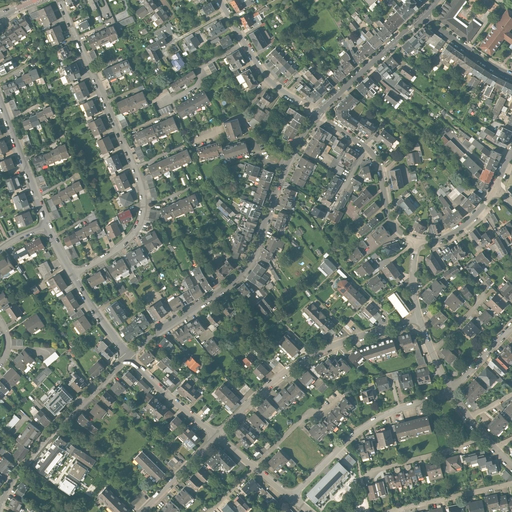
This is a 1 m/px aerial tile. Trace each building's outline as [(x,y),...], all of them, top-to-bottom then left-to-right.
[(76,0),(65,0),(69,8),(79,4),(76,0)] [(92,0),(89,0),(87,1),(92,11),(97,9),(96,8),(94,3),(92,0)] [(139,0),(150,14),(154,11),(157,8),(151,0),(139,0)] [(387,0),(395,8),(397,5),(392,0),(387,0)] [(395,8),(398,11),(406,21),(420,9),(416,5),(417,3),(414,0),(407,0),(406,2),(407,3),(405,4),(400,9),(399,8),(400,7),(398,5),(397,5),(395,8)] [(438,20),(468,43),(482,25),(474,19),(468,26),(456,16),(467,2),(465,0),(464,0),(452,0),(450,4),(446,1),(436,14),(441,17),(438,20)] [(211,3),(202,8),(203,9),(206,14),(207,16),(215,11),(211,3)] [(241,3),(233,7),(236,12),(244,8),(243,6),(241,3)] [(50,6),(37,11),(39,17),(43,26),(49,24),(57,20),(50,6)] [(143,6),(135,12),(141,19),(149,13),(143,6)] [(268,6),(258,12),(259,15),(270,9),(268,6)] [(156,13),(151,17),(154,22),(166,13),(162,8),(161,9),(156,13)] [(481,44),(479,46),(491,55),(492,53),(493,53),(495,50),(495,49),(497,46),(498,46),(500,43),(500,42),(503,37),(511,44),(510,46),(511,48),(511,34),(508,32),(511,26),(511,12),(507,9),(506,11),(505,11),(503,14),(503,15),(501,18),(500,18),(498,21),(498,22),(495,25),(494,25),(493,25),(492,27),(492,28),(493,29),(491,32),(490,32),(487,34),(488,36),(484,41),(483,41),(481,43),(481,44)] [(32,20),(39,17),(37,11),(30,15),(32,20)] [(398,11),(383,24),(385,26),(392,34),(406,21),(398,11)] [(351,16),(358,25),(362,21),(357,15),(358,14),(356,12),(351,16)] [(166,13),(154,22),(158,26),(170,17),(166,13)] [(248,15),(240,19),(243,24),(250,20),(249,18),(248,15)] [(24,16),(16,21),(18,24),(20,28),(24,32),(31,28),(29,24),(26,19),(24,16)] [(134,22),(132,16),(116,23),(118,29),(134,22)] [(374,21),(382,30),(385,26),(383,24),(377,18),(374,21)] [(250,20),(243,24),(245,29),(253,25),(250,20)] [(86,21),(77,25),(81,32),(90,28),(86,21)] [(209,28),(209,29),(213,37),(225,30),(220,22),(218,23),(209,28)] [(354,22),(350,25),(354,31),(358,28),(354,22)] [(20,28),(18,24),(10,27),(11,29),(14,33),(20,39),(27,35),(24,32),(20,28)] [(164,33),(166,38),(173,34),(170,28),(172,26),(171,24),(165,27),(164,26),(153,32),(156,38),(157,37),(164,33)] [(50,30),(46,32),(52,46),(58,43),(64,40),(61,33),(62,32),(59,26),(50,30)] [(113,26),(104,30),(110,43),(119,39),(113,26)] [(392,35),(392,34),(385,26),(382,30),(380,31),(377,34),(385,42),(392,35)] [(423,28),(414,36),(422,44),(424,42),(426,41),(427,41),(433,33),(426,28),(423,28)] [(14,33),(11,29),(4,33),(5,34),(8,38),(13,44),(20,40),(20,39),(14,33)] [(110,43),(104,30),(96,34),(102,47),(110,43)] [(258,30),(249,35),(258,51),(267,45),(258,30)] [(370,40),(365,34),(362,30),(359,33),(360,34),(359,35),(366,44),(369,42),(370,40)] [(370,40),(374,37),(369,31),(365,34),(370,40)] [(157,42),(160,48),(167,44),(164,39),(166,38),(164,33),(157,37),(159,41),(157,42)] [(442,39),(433,33),(427,41),(430,43),(435,47),(442,39)] [(8,38),(5,34),(0,37),(0,42),(0,43),(6,51),(14,46),(13,44),(8,38)] [(93,50),(102,47),(96,34),(87,38),(92,51),(93,50)] [(369,42),(376,50),(385,42),(377,34),(376,35),(374,37),(370,40),(369,42)] [(197,36),(186,42),(188,46),(189,46),(192,49),(197,46),(202,44),(197,36)] [(220,40),(219,41),(223,49),(233,44),(228,36),(220,40)] [(414,36),(408,41),(415,49),(419,51),(422,48),(421,47),(423,45),(422,44),(414,36)] [(344,39),(351,52),(353,50),(352,48),(355,47),(352,39),(349,40),(347,37),(344,39)] [(445,42),(442,39),(435,47),(433,51),(437,53),(445,42)] [(408,41),(402,47),(410,56),(412,54),(411,53),(413,51),(415,49),(408,41)] [(145,49),(148,54),(155,51),(160,48),(157,42),(145,49)] [(369,42),(366,44),(358,52),(366,59),(376,50),(369,42)] [(448,57),(454,48),(448,44),(442,52),(448,57)] [(68,52),(66,47),(63,48),(58,50),(63,60),(72,56),(70,51),(68,52)] [(455,61),(461,53),(454,48),(448,57),(450,58),(448,59),(451,61),(452,59),(455,61)] [(279,54),(274,49),(267,56),(269,58),(271,61),(279,54)] [(93,64),(98,61),(93,50),(92,51),(88,53),(93,64)] [(226,57),(230,65),(242,57),(238,50),(226,57)] [(150,57),(153,64),(155,63),(159,60),(155,51),(148,54),(150,57)] [(343,59),(346,63),(348,61),(349,61),(351,60),(349,56),(346,52),(341,57),(343,59)] [(366,59),(358,52),(355,54),(353,57),(359,66),(366,59)] [(448,57),(442,52),(438,58),(435,56),(431,62),(439,69),(443,64),(448,57)] [(178,53),(171,57),(173,60),(170,62),(174,68),(175,67),(178,71),(185,66),(184,65),(185,64),(183,61),(183,60),(181,57),(181,58),(178,53)] [(460,65),(466,57),(461,53),(455,61),(456,62),(460,65)] [(276,65),(283,58),(279,54),(271,61),(274,64),(276,65)] [(3,65),(12,61),(13,60),(11,56),(1,62),(3,65)] [(384,62),(391,69),(398,63),(391,56),(384,62)] [(246,64),(242,57),(230,65),(233,71),(237,69),(246,64)] [(450,58),(448,57),(443,64),(449,68),(455,61),(452,59),(451,61),(448,59),(450,58)] [(471,72),(477,64),(466,57),(460,65),(459,66),(470,73),(471,72)] [(279,69),(287,62),(283,58),(276,65),(277,67),(279,69)] [(118,64),(123,76),(133,71),(127,60),(118,64)] [(163,68),(159,60),(155,63),(159,70),(163,68)] [(13,63),(12,61),(3,65),(0,66),(0,75),(0,76),(7,74),(6,72),(15,69),(13,63)] [(339,69),(346,76),(355,68),(349,61),(348,61),(346,63),(343,66),(339,69)] [(456,62),(455,61),(449,68),(447,72),(451,74),(454,70),(453,69),(456,64),(456,62)] [(284,73),(291,66),(287,62),(279,69),(282,72),(284,73)] [(384,62),(376,69),(383,77),(383,76),(386,79),(390,75),(388,72),(391,69),(384,62)] [(213,63),(207,66),(212,74),(217,71),(213,63)] [(67,68),(62,70),(65,76),(79,70),(76,64),(67,68)] [(110,67),(116,79),(123,76),(118,64),(110,67)] [(478,77),(484,69),(477,64),(471,72),(478,77)] [(399,73),(410,81),(416,74),(416,73),(412,70),(405,65),(399,73)] [(295,71),(291,66),(284,73),(288,78),(292,74),(295,71)] [(110,67),(103,71),(106,79),(108,82),(116,79),(110,67)] [(318,81),(321,84),(324,81),(312,67),(308,70),(318,81)] [(36,69),(28,72),(28,74),(32,82),(40,79),(36,69)] [(346,76),(339,69),(333,74),(334,75),(340,81),(340,82),(346,76)] [(482,80),(486,83),(492,74),(484,69),(478,77),(482,80)] [(79,70),(65,76),(67,82),(72,80),(81,76),(79,70)] [(250,70),(241,75),(245,82),(254,77),(250,70)] [(318,81),(308,70),(304,74),(314,85),(318,81)] [(193,71),(170,86),(174,93),(181,89),(180,87),(197,76),(193,71)] [(32,83),(32,82),(28,74),(21,76),(21,77),(25,85),(32,83)] [(499,78),(492,74),(486,83),(491,85),(494,87),(499,78)] [(340,81),(334,75),(328,80),(334,86),(340,81)] [(369,76),(362,82),(374,96),(377,93),(373,88),(376,85),(369,76)] [(25,85),(21,77),(14,80),(14,81),(17,90),(25,87),(25,85)] [(254,77),(245,82),(250,91),(259,86),(254,77)] [(477,79),(473,77),(467,85),(471,88),(477,79)] [(482,80),(478,77),(477,79),(471,88),(469,90),(473,92),(482,80)] [(499,78),(494,87),(497,88),(501,91),(506,82),(499,78)] [(108,82),(106,79),(101,82),(108,97),(108,98),(109,98),(110,98),(111,97),(114,95),(108,82)] [(324,81),(321,84),(328,92),(334,87),(334,86),(328,80),(327,79),(324,81)] [(400,80),(395,87),(402,92),(404,94),(409,87),(400,80)] [(17,90),(14,81),(8,84),(7,83),(1,85),(6,97),(11,94),(11,93),(18,90),(17,90)] [(294,88),(298,92),(306,85),(302,81),(294,88)] [(318,81),(314,85),(311,87),(315,90),(321,84),(318,81)] [(73,87),(72,87),(75,94),(87,88),(84,82),(79,84),(73,87)] [(362,82),(356,87),(364,96),(368,93),(372,98),(375,96),(374,96),(362,82)] [(511,87),(511,84),(506,82),(501,91),(507,93),(506,95),(508,96),(509,94),(511,87)] [(328,92),(321,84),(315,90),(323,97),(328,92)] [(298,92),(306,98),(313,91),(306,85),(298,92)] [(489,97),(488,99),(492,101),(495,94),(494,94),(497,88),(494,87),(491,93),(489,97)] [(87,88),(75,94),(78,100),(79,100),(86,96),(90,95),(87,88)] [(166,88),(149,99),(152,105),(169,93),(166,88)] [(323,97),(315,90),(313,91),(306,98),(313,104),(316,104),(323,97)] [(390,90),(384,98),(395,106),(401,98),(390,90)] [(204,91),(199,94),(205,105),(210,103),(207,97),(204,91)] [(149,107),(143,92),(132,96),(138,110),(143,108),(144,109),(149,107)] [(273,98),(265,93),(260,101),(259,102),(265,106),(267,107),(273,98)] [(336,116),(335,119),(349,115),(349,112),(359,101),(350,93),(333,109),(334,110),(335,112),(336,114),(336,116)] [(199,94),(195,97),(201,108),(205,105),(199,94)] [(132,113),(138,110),(132,96),(126,99),(131,111),(132,113)] [(190,99),(196,110),(201,108),(195,97),(190,99)] [(504,99),(500,97),(491,113),(495,115),(497,117),(501,111),(503,106),(507,100),(504,99)] [(131,111),(126,99),(117,104),(121,114),(122,115),(131,111)] [(185,102),(191,113),(196,110),(190,99),(185,102)] [(14,100),(8,102),(11,111),(17,108),(14,100)] [(85,103),(82,105),(85,111),(95,107),(92,100),(85,103)] [(349,115),(356,120),(366,107),(359,101),(349,112),(349,115)] [(180,105),(186,116),(191,113),(185,102),(180,105)] [(180,105),(175,107),(178,113),(181,118),(186,116),(180,105)] [(170,106),(159,110),(162,116),(172,111),(170,106)] [(42,110),(43,111),(46,118),(54,115),(50,107),(42,110)] [(95,107),(85,111),(87,117),(91,116),(97,113),(95,107)] [(17,108),(11,111),(14,118),(20,114),(19,111),(18,111),(17,108)] [(258,108),(252,117),(261,123),(262,123),(267,115),(264,112),(258,108)] [(290,115),(295,118),(298,113),(290,108),(287,113),(290,115)] [(35,114),(36,116),(39,123),(46,120),(46,118),(43,111),(35,114)] [(274,115),(269,112),(267,115),(262,123),(266,126),(274,115)] [(295,118),(295,119),(303,124),(307,118),(298,113),(295,118)] [(122,115),(121,114),(117,116),(123,130),(129,127),(123,116),(122,115)] [(356,120),(349,115),(335,119),(353,132),(356,128),(360,123),(356,120)] [(28,118),(29,120),(32,128),(39,125),(39,123),(36,116),(28,118)] [(261,123),(252,117),(248,123),(254,132),(261,123)] [(93,121),(88,124),(90,131),(103,125),(100,118),(93,121)] [(172,118),(161,123),(167,135),(178,130),(172,118)] [(224,122),(229,139),(243,135),(237,118),(224,122)] [(295,119),(291,126),(299,131),(303,124),(295,119)] [(363,119),(360,123),(356,128),(369,137),(373,132),(376,128),(374,126),(375,125),(366,119),(365,120),(363,119)] [(29,120),(21,123),(25,131),(32,129),(32,128),(29,120)] [(161,123),(152,127),(158,139),(167,135),(161,123)] [(103,125),(90,131),(93,137),(99,134),(106,131),(103,125)] [(319,125),(313,136),(322,141),(324,138),(328,140),(331,135),(332,134),(319,125)] [(285,135),(294,140),(299,131),(291,126),(285,135)] [(143,131),(149,143),(158,139),(152,127),(143,131)] [(511,133),(511,132),(503,128),(499,137),(508,142),(511,133)] [(472,144),(481,152),(485,147),(472,137),(471,138),(459,129),(456,132),(466,139),(472,144)] [(496,144),(499,137),(486,129),(484,133),(487,135),(495,140),(493,143),(496,144)] [(399,142),(383,130),(379,136),(375,141),(379,144),(382,142),(393,150),(399,142)] [(134,135),(139,147),(149,143),(143,131),(134,135)] [(93,137),(96,142),(102,139),(99,134),(93,137)] [(27,135),(21,137),(26,148),(31,146),(27,135)] [(136,148),(139,147),(134,135),(130,136),(136,148)] [(331,135),(328,140),(333,143),(336,138),(331,135)] [(313,136),(304,151),(316,158),(325,143),(322,141),(313,136)] [(445,146),(449,142),(443,136),(439,140),(445,146)] [(102,139),(96,142),(102,155),(108,152),(114,149),(108,137),(102,139)] [(508,142),(499,137),(496,144),(505,149),(508,142)] [(233,142),(237,155),(249,152),(245,139),(233,142)] [(469,142),(466,139),(463,144),(468,149),(472,144),(469,142)] [(459,159),(464,154),(450,140),(449,142),(445,146),(459,159)] [(220,141),(197,148),(201,159),(206,158),(206,159),(220,155),(220,154),(224,152),(222,146),(220,141)] [(342,150),(346,145),(339,141),(332,151),(339,155),(340,154),(342,150)] [(237,155),(233,142),(222,146),(224,152),(226,159),(237,155)] [(8,144),(0,147),(0,154),(9,151),(8,148),(9,148),(8,144)] [(58,149),(62,161),(70,158),(65,145),(57,148),(58,149)] [(139,147),(136,148),(134,149),(139,161),(144,159),(139,147)] [(500,163),(503,156),(492,151),(492,153),(485,147),(481,152),(489,158),(491,158),(500,163)] [(354,161),(359,154),(350,148),(347,153),(346,155),(348,156),(345,159),(352,163),(353,161),(354,161)] [(62,161),(58,149),(50,152),(51,153),(55,163),(62,161)] [(175,155),(180,166),(192,160),(187,149),(175,155)] [(340,154),(339,155),(337,159),(340,161),(345,152),(342,150),(340,154)] [(420,157),(418,152),(413,153),(406,155),(408,166),(421,163),(420,157)] [(55,163),(51,153),(44,156),(48,166),(55,163)] [(481,175),(483,170),(465,153),(464,154),(459,159),(473,173),(475,176),(478,172),(481,175)] [(48,166),(44,156),(43,154),(38,157),(42,168),(48,166)] [(110,158),(104,161),(109,173),(114,171),(122,168),(116,155),(110,158)] [(175,155),(166,159),(172,170),(180,166),(175,155)] [(298,161),(299,162),(310,169),(314,163),(301,156),(298,161)] [(8,170),(15,167),(12,157),(0,161),(0,167),(2,172),(8,170)] [(42,168),(38,157),(32,159),(37,170),(42,168)] [(337,159),(334,158),(328,170),(332,173),(333,173),(337,165),(339,162),(340,161),(337,159)] [(500,163),(491,158),(486,169),(494,174),(500,163)] [(157,163),(162,174),(163,173),(169,171),(172,170),(166,159),(157,163)] [(359,168),(361,169),(362,167),(368,166),(371,161),(368,159),(367,161),(365,160),(364,162),(362,161),(359,165),(360,166),(359,168)] [(247,173),(249,174),(257,177),(259,171),(260,167),(244,162),(244,164),(242,168),(241,171),(244,172),(247,173)] [(295,168),(296,168),(308,175),(311,169),(310,169),(299,162),(295,168)] [(157,163),(148,167),(152,174),(154,178),(162,174),(157,163)] [(242,168),(244,164),(240,163),(230,166),(232,172),(237,170),(236,167),(239,166),(242,168)] [(344,169),(342,168),(337,165),(333,173),(336,175),(339,177),(344,169)] [(361,169),(358,175),(366,179),(371,177),(368,166),(362,167),(361,169)] [(262,172),(260,178),(270,181),(274,172),(263,168),(262,172)] [(292,173),(293,174),(306,181),(309,175),(308,175),(296,168),(292,173)] [(400,169),(390,171),(393,188),(403,186),(400,169)] [(494,174),(486,169),(485,171),(483,170),(481,175),(479,180),(481,181),(489,185),(494,174)] [(117,177),(113,178),(119,192),(124,189),(130,187),(124,174),(117,177)] [(154,178),(152,174),(145,176),(149,190),(152,201),(158,201),(152,178),(154,178)] [(293,174),(290,179),(303,187),(306,181),(293,174)] [(43,175),(37,177),(43,193),(49,189),(48,186),(47,187),(43,175)] [(339,177),(336,175),(327,190),(334,194),(339,185),(340,185),(342,181),(338,179),(339,177)] [(18,176),(6,180),(10,191),(21,187),(22,187),(18,176)] [(270,181),(260,178),(258,182),(258,184),(268,188),(270,181)] [(361,183),(353,178),(345,191),(350,194),(353,188),(357,190),(361,183)] [(489,185),(481,181),(477,188),(486,192),(489,185)] [(71,185),(72,186),(75,194),(83,190),(79,182),(71,185)] [(447,195),(453,201),(461,194),(467,188),(462,183),(456,188),(450,193),(445,187),(442,189),(447,195)] [(268,188),(258,184),(257,187),(256,191),(266,194),(268,188)] [(65,189),(65,190),(68,198),(76,195),(75,194),(72,186),(65,189)] [(354,200),(360,207),(373,194),(366,187),(361,191),(362,192),(357,197),(354,200)] [(282,197),(292,200),(295,191),(285,188),(282,197)] [(439,192),(441,195),(444,198),(447,195),(442,189),(439,192)] [(58,193),(58,194),(62,202),(69,199),(68,198),(65,190),(58,193)] [(253,195),(254,195),(264,198),(266,194),(256,191),(254,190),(253,195)] [(332,198),(334,194),(327,190),(323,198),(320,202),(329,207),(333,200),(332,200),(332,198)] [(350,194),(345,191),(336,207),(341,210),(350,194)] [(18,195),(14,196),(16,202),(28,198),(26,192),(18,195)] [(473,192),(468,199),(476,206),(482,200),(473,192)] [(131,193),(122,197),(126,206),(135,202),(131,193)] [(195,193),(188,196),(194,209),(197,207),(196,204),(199,202),(195,193)] [(51,197),(52,199),(55,206),(60,204),(61,206),(63,205),(62,202),(58,194),(51,197)] [(253,198),(252,202),(253,202),(262,205),(264,198),(254,195),(253,198)] [(445,207),(451,216),(458,212),(455,209),(452,211),(449,208),(450,207),(444,198),(441,195),(438,197),(445,207)] [(178,200),(184,213),(194,209),(188,196),(178,200)] [(250,206),(252,204),(253,202),(252,202),(240,197),(239,202),(250,206)] [(282,197),(280,205),(291,209),(294,200),(292,200),(282,197)] [(28,198),(16,202),(18,208),(22,207),(29,205),(30,204),(28,198)] [(404,201),(398,206),(402,211),(404,209),(409,217),(417,211),(407,198),(404,201)] [(476,206),(468,199),(466,198),(462,203),(463,205),(462,206),(470,213),(476,206)] [(52,199),(46,202),(55,221),(60,218),(55,206),(52,199)] [(169,204),(174,215),(175,217),(184,213),(178,200),(169,204)] [(224,213),(227,216),(232,210),(223,202),(218,207),(224,213)] [(252,204),(250,208),(260,212),(262,205),(253,202),(252,204)] [(363,211),(368,217),(379,207),(374,202),(363,211)] [(242,212),(248,214),(250,208),(237,203),(235,207),(242,212)] [(169,204),(160,208),(165,219),(174,215),(169,204)] [(322,218),(325,213),(315,207),(312,213),(322,218)] [(434,207),(429,210),(434,218),(438,216),(438,214),(434,207)] [(451,216),(445,207),(442,209),(446,215),(443,217),(440,212),(438,214),(438,216),(441,221),(442,223),(444,222),(451,216)] [(250,208),(248,214),(258,217),(260,212),(250,208)] [(121,214),(124,222),(132,219),(130,216),(133,215),(131,209),(121,214)] [(160,211),(150,209),(148,221),(158,223),(160,211)] [(334,211),(332,214),(331,217),(331,218),(339,221),(343,213),(340,212),(340,211),(339,210),(338,210),(335,209),(334,211)] [(15,216),(19,228),(33,223),(29,211),(25,213),(15,216)] [(279,211),(277,219),(286,222),(288,214),(279,211)] [(458,212),(451,216),(456,223),(463,217),(458,211),(458,212)] [(227,216),(224,213),(221,216),(231,225),(234,222),(227,216)] [(493,213),(489,215),(494,223),(498,221),(493,213)] [(248,214),(244,227),(254,231),(258,217),(248,214)] [(354,221),(358,226),(360,225),(364,220),(359,215),(354,221)] [(380,221),(375,215),(368,222),(373,227),(380,221)] [(451,216),(444,222),(449,228),(456,223),(451,216)] [(277,219),(275,226),(284,229),(286,222),(277,219)] [(433,229),(435,233),(442,231),(439,222),(438,220),(435,221),(434,221),(435,225),(432,225),(433,229)] [(101,232),(97,221),(89,224),(90,225),(93,232),(96,231),(97,234),(101,232)] [(506,224),(498,229),(503,237),(505,236),(509,233),(511,237),(511,225),(509,221),(506,223),(506,224)] [(365,234),(373,227),(368,222),(360,229),(361,230),(358,232),(361,236),(364,233),(365,234)] [(115,223),(106,227),(109,234),(111,239),(121,234),(117,226),(115,223)] [(381,224),(371,234),(380,244),(390,235),(381,224)] [(416,230),(415,231),(423,235),(427,228),(419,224),(416,230)] [(93,232),(90,225),(83,228),(83,229),(86,236),(93,233),(93,232)] [(235,232),(242,234),(244,227),(238,225),(235,232)] [(248,237),(251,238),(254,231),(244,227),(242,234),(240,239),(247,241),(248,237)] [(304,233),(299,227),(295,230),(300,236),(304,233)] [(469,232),(474,239),(481,234),(475,227),(469,232)] [(86,236),(83,229),(75,232),(76,233),(79,241),(87,238),(86,236)] [(161,243),(154,230),(141,237),(145,245),(148,250),(161,243)] [(490,239),(485,231),(481,234),(474,239),(480,246),(490,239)] [(79,241),(76,233),(64,238),(68,247),(75,243),(76,246),(81,244),(79,241)] [(270,239),(265,248),(273,252),(277,246),(282,248),(285,242),(279,239),(280,238),(271,234),(269,239),(270,239)] [(498,235),(492,238),(495,242),(502,253),(506,251),(498,235)] [(25,244),(26,245),(31,254),(45,247),(39,236),(25,244)] [(240,252),(242,253),(247,241),(240,239),(236,238),(232,249),(233,250),(240,252)] [(359,243),(363,249),(368,246),(363,239),(359,243)] [(392,244),(385,246),(388,254),(397,251),(397,249),(401,247),(399,241),(392,244)] [(449,247),(457,259),(463,255),(465,250),(462,249),(457,242),(449,247)] [(502,253),(495,242),(489,245),(498,259),(502,257),(504,256),(502,253)] [(354,247),(355,249),(356,248),(361,253),(364,251),(363,249),(359,243),(354,247)] [(26,245),(12,252),(17,261),(26,256),(28,260),(33,258),(31,254),(26,245)] [(457,259),(449,247),(448,245),(441,250),(447,259),(450,256),(453,260),(452,261),(453,262),(457,260),(457,259)] [(132,249),(126,253),(128,257),(133,264),(139,260),(141,263),(147,259),(144,253),(140,246),(132,250),(132,249)] [(68,250),(73,260),(78,257),(73,247),(68,250)] [(264,248),(260,257),(269,261),(273,252),(265,248),(264,248)] [(355,249),(348,256),(351,259),(350,260),(354,264),(363,255),(361,253),(356,248),(355,249)] [(240,252),(233,250),(232,255),(237,261),(240,252)] [(475,259),(479,264),(484,261),(487,264),(490,262),(481,251),(473,256),(475,259)] [(431,252),(425,256),(425,261),(434,274),(442,269),(431,252)] [(7,256),(0,260),(0,271),(3,275),(8,271),(14,267),(7,256)] [(216,264),(219,268),(222,265),(217,256),(213,258),(216,263),(216,264)] [(113,262),(108,265),(115,278),(129,270),(122,257),(116,260),(116,259),(113,261),(113,262)] [(133,264),(128,257),(125,258),(132,270),(135,269),(133,264)] [(222,265),(228,273),(235,268),(226,258),(224,260),(226,262),(223,264),(222,265)] [(336,268),(327,259),(324,260),(324,261),(321,265),(330,274),(336,268)] [(479,264),(475,259),(465,266),(470,273),(471,272),(474,276),(483,269),(481,266),(479,264)] [(52,270),(47,260),(40,264),(41,266),(38,267),(44,278),(52,274),(51,271),(52,270)] [(367,261),(357,269),(362,276),(367,272),(369,275),(375,270),(367,261)] [(392,262),(382,269),(388,277),(392,274),(395,278),(401,274),(392,262)] [(253,270),(261,276),(266,269),(257,263),(253,270)] [(455,264),(448,269),(452,274),(454,273),(459,270),(455,264)] [(195,270),(192,271),(196,278),(198,279),(200,282),(203,280),(201,277),(204,275),(199,265),(194,268),(195,270)] [(215,271),(221,279),(228,273),(222,265),(219,268),(215,271)] [(93,272),(93,274),(99,283),(102,281),(103,284),(107,282),(101,272),(100,269),(93,272)] [(273,269),(270,271),(277,281),(280,279),(273,269)] [(452,274),(448,269),(441,273),(445,278),(449,276),(452,274)] [(101,272),(107,282),(109,280),(105,272),(104,270),(101,272)] [(247,278),(261,288),(266,279),(262,276),(261,276),(253,270),(247,278)] [(64,280),(59,273),(47,280),(51,287),(64,280)] [(93,274),(87,278),(92,287),(99,283),(93,274)] [(373,278),(380,288),(386,284),(379,274),(373,278)] [(401,274),(395,278),(398,282),(403,278),(401,274)] [(189,288),(194,286),(193,283),(189,275),(184,278),(185,280),(189,288)] [(130,280),(134,286),(139,282),(135,276),(130,280)] [(440,279),(446,285),(449,283),(443,277),(440,279)] [(200,282),(206,291),(212,287),(206,278),(203,280),(200,282)] [(337,288),(343,293),(352,284),(347,278),(341,278),(337,282),(337,288)] [(373,278),(367,283),(374,292),(380,288),(373,278)] [(435,278),(428,285),(437,294),(446,285),(440,279),(439,279),(437,280),(435,278)] [(493,282),(490,278),(485,281),(489,286),(493,282)] [(64,280),(51,287),(56,294),(61,290),(68,286),(64,280)] [(511,283),(508,280),(499,289),(505,295),(509,299),(511,295),(511,283)] [(251,289),(244,281),(237,286),(244,295),(247,292),(249,294),(251,293),(249,290),(251,289)] [(189,288),(195,298),(203,293),(197,283),(194,286),(189,288)] [(343,293),(349,299),(358,289),(352,284),(343,293)] [(464,284),(459,288),(467,299),(473,295),(470,291),(466,287),(464,284)] [(123,285),(117,288),(120,294),(126,290),(123,285)] [(423,295),(422,297),(424,299),(427,302),(428,303),(437,294),(428,285),(420,293),(423,295)] [(156,289),(160,295),(165,292),(161,286),(156,289)] [(188,289),(182,292),(186,298),(188,302),(195,298),(189,288),(188,289)] [(358,289),(349,299),(353,303),(362,293),(358,289)] [(386,310),(387,312),(406,299),(405,297),(403,298),(397,290),(396,292),(395,290),(388,295),(395,304),(386,310)] [(3,291),(0,293),(0,304),(3,303),(9,299),(3,291)] [(451,291),(447,296),(457,305),(462,301),(461,300),(457,296),(451,291)] [(61,297),(66,304),(75,299),(71,292),(65,295),(61,297)] [(182,301),(186,298),(182,292),(178,295),(182,301)] [(353,303),(358,308),(367,298),(362,293),(353,303)] [(495,293),(486,303),(491,308),(497,313),(506,304),(505,303),(497,295),(495,293)] [(499,293),(497,295),(505,303),(507,301),(503,297),(499,293)] [(168,301),(174,311),(184,305),(182,301),(178,295),(168,301)] [(266,295),(260,300),(270,311),(275,306),(266,295)] [(453,310),(457,305),(447,296),(443,300),(453,310)] [(79,306),(75,299),(66,304),(70,311),(73,309),(79,306)] [(155,321),(168,313),(159,299),(147,308),(155,321)] [(397,307),(404,316),(410,311),(409,310),(411,309),(406,301),(407,300),(406,299),(387,312),(389,314),(397,307)] [(219,305),(226,315),(232,311),(233,312),(238,309),(235,304),(233,306),(230,301),(227,303),(225,300),(219,305)] [(265,316),(270,311),(260,300),(255,305),(265,316)] [(19,307),(16,302),(10,306),(5,309),(12,319),(19,315),(24,311),(20,306),(19,307)] [(117,302),(106,308),(117,325),(128,318),(117,302)] [(370,302),(361,312),(368,320),(373,315),(377,311),(378,310),(370,302)] [(427,302),(426,304),(424,306),(428,311),(429,310),(432,307),(428,303),(427,302)] [(303,310),(310,316),(317,309),(316,308),(317,307),(313,303),(312,304),(311,303),(303,310)] [(434,305),(437,308),(442,312),(444,310),(438,305),(437,303),(436,303),(434,305)] [(437,308),(433,313),(433,314),(442,322),(447,318),(442,312),(437,308)] [(81,309),(76,312),(70,316),(72,319),(78,315),(79,317),(84,313),(81,309)] [(310,316),(315,321),(324,312),(321,310),(319,311),(317,309),(310,316)] [(486,310),(485,309),(478,317),(483,322),(485,324),(492,316),(491,315),(486,310)] [(214,310),(207,315),(212,323),(216,326),(219,324),(217,321),(221,318),(214,310)] [(381,315),(377,311),(373,315),(377,320),(381,315)] [(320,326),(327,319),(325,317),(327,315),(324,312),(315,321),(320,326)] [(73,321),(77,327),(88,319),(84,313),(79,317),(73,321)] [(44,325),(36,314),(23,323),(31,334),(44,325)] [(128,341),(143,331),(142,330),(150,324),(145,317),(143,314),(132,321),(133,323),(120,331),(123,336),(125,336),(128,341)] [(436,329),(442,322),(433,314),(430,317),(429,318),(431,320),(429,322),(436,329)] [(477,322),(480,325),(483,322),(478,317),(475,320),(477,322)] [(186,323),(193,335),(205,329),(205,327),(197,318),(193,320),(192,319),(186,323)] [(320,326),(326,333),(331,328),(335,324),(329,318),(327,319),(320,326)] [(92,325),(88,319),(77,327),(81,333),(92,325)] [(350,319),(344,325),(348,330),(354,323),(350,319)] [(475,324),(469,319),(461,328),(466,333),(469,336),(474,331),(477,334),(481,330),(475,324)] [(182,342),(193,335),(186,323),(172,331),(175,336),(177,335),(182,342)] [(216,328),(216,326),(212,323),(208,326),(212,331),(216,328)] [(326,333),(324,334),(328,338),(329,338),(335,332),(331,328),(326,333)] [(287,332),(278,341),(283,346),(292,337),(287,332)] [(409,332),(398,336),(401,345),(403,344),(405,351),(413,349),(419,347),(416,337),(412,338),(409,332)] [(163,337),(159,342),(171,352),(173,350),(170,347),(172,345),(163,337)] [(203,344),(213,356),(222,349),(212,337),(203,344)] [(292,337),(283,346),(288,351),(297,342),(292,337)] [(378,342),(382,356),(397,351),(393,337),(378,342)] [(102,352),(108,346),(103,339),(101,340),(93,347),(94,348),(98,353),(98,354),(102,352)] [(297,342),(288,351),(293,356),(294,355),(298,351),(302,347),(297,342)] [(372,359),(382,356),(378,342),(359,349),(366,357),(367,358),(371,357),(372,359)] [(511,360),(511,347),(508,343),(498,353),(509,364),(511,360)] [(444,354),(442,356),(449,362),(456,355),(445,345),(440,350),(444,354)] [(102,352),(108,359),(114,353),(108,346),(102,352)] [(366,357),(359,349),(358,347),(354,350),(353,351),(348,356),(349,357),(354,361),(358,365),(366,357)] [(419,347),(413,349),(419,365),(426,363),(424,356),(422,356),(419,347)] [(139,356),(148,366),(151,363),(150,361),(154,357),(156,355),(149,348),(139,356)] [(15,363),(23,371),(34,359),(29,354),(24,349),(17,355),(12,360),(15,363)] [(46,367),(47,366),(59,356),(55,351),(42,362),(46,367)] [(256,357),(250,351),(240,361),(245,365),(247,363),(249,365),(256,357)] [(87,369),(95,376),(104,367),(90,353),(86,357),(92,364),(87,369)] [(505,368),(509,364),(498,353),(494,357),(505,368)] [(165,354),(160,359),(167,365),(169,364),(172,360),(165,354)] [(188,359),(185,362),(186,363),(196,371),(201,365),(196,360),(191,356),(188,359)] [(319,362),(314,367),(326,379),(329,376),(333,379),(337,374),(339,376),(342,373),(343,374),(350,367),(341,358),(339,360),(336,358),(333,361),(329,357),(325,361),(323,359),(320,362),(319,362)] [(499,374),(505,368),(494,357),(488,363),(499,374)] [(275,358),(269,364),(273,368),(279,362),(277,359),(275,358)] [(167,365),(160,359),(159,361),(156,364),(163,370),(164,369),(167,365)] [(257,375),(265,367),(261,363),(253,371),(257,375)] [(180,371),(172,364),(171,366),(169,364),(167,365),(173,371),(179,376),(180,375),(178,373),(180,371)] [(169,374),(170,373),(173,371),(167,365),(164,369),(169,374)] [(56,375),(47,366),(46,367),(31,380),(40,388),(43,385),(45,386),(56,375)] [(417,377),(429,374),(428,372),(429,372),(428,366),(418,369),(415,370),(417,377)] [(495,375),(485,366),(478,374),(486,382),(489,385),(495,379),(497,377),(495,375)] [(11,367),(2,376),(7,381),(12,386),(21,377),(11,367)] [(265,367),(257,375),(261,379),(269,371),(265,367)] [(307,368),(298,377),(307,386),(316,377),(307,368)] [(128,370),(122,376),(130,385),(137,379),(128,370)] [(69,385),(78,376),(73,371),(69,374),(73,378),(67,383),(69,385)] [(402,389),(414,386),(410,371),(402,373),(402,372),(398,373),(400,379),(402,389)] [(169,374),(164,380),(172,387),(176,383),(178,380),(177,379),(170,373),(169,374)] [(429,374),(417,377),(418,378),(416,378),(418,385),(431,382),(429,374)] [(77,393),(86,384),(82,381),(83,380),(81,377),(80,378),(78,376),(69,385),(77,393)] [(183,384),(186,381),(189,378),(187,376),(183,380),(181,382),(183,384)] [(387,376),(376,379),(379,391),(390,389),(388,380),(387,376)] [(482,386),(474,378),(468,384),(479,395),(485,388),(482,386)] [(149,386),(141,379),(137,383),(145,390),(149,386)] [(117,380),(110,387),(118,395),(122,391),(122,392),(126,388),(117,380)] [(286,388),(296,398),(300,394),(301,396),(305,392),(300,387),(296,382),(294,380),(286,388)] [(3,385),(0,381),(0,389),(4,394),(9,390),(3,385)] [(178,391),(185,397),(194,387),(186,381),(183,384),(178,391)] [(228,386),(224,382),(215,391),(219,396),(228,386)] [(324,382),(317,389),(322,393),(329,386),(324,382)] [(489,385),(486,382),(482,386),(485,388),(487,390),(491,387),(489,385)] [(247,383),(239,391),(243,395),(251,387),(247,383)] [(39,404),(52,417),(72,397),(58,384),(39,404)] [(472,401),(479,395),(468,384),(461,391),(468,397),(472,401)] [(149,386),(145,390),(143,392),(146,395),(148,392),(151,389),(149,386)] [(228,386),(219,396),(223,400),(232,391),(228,386)] [(286,388),(284,386),(273,397),(277,401),(284,407),(285,409),(289,405),(288,404),(291,401),(292,402),(296,398),(286,388)] [(194,387),(185,397),(192,403),(196,398),(200,393),(194,387)] [(372,389),(361,391),(363,402),(367,401),(367,404),(372,403),(372,401),(371,400),(375,399),(372,389)] [(100,397),(109,406),(115,400),(106,391),(100,397)] [(232,391),(223,400),(227,404),(236,394),(232,391)] [(146,404),(153,396),(148,392),(146,395),(142,400),(146,404)] [(236,394),(227,404),(230,407),(237,400),(240,398),(236,394)] [(341,399),(341,401),(349,409),(354,405),(345,395),(341,399)] [(160,402),(153,396),(146,404),(144,406),(152,413),(160,402)] [(474,403),(472,401),(468,397),(465,400),(471,405),(474,403)] [(266,398),(257,407),(267,418),(276,408),(272,404),(266,398)] [(241,404),(237,400),(230,407),(229,409),(232,412),(241,404)] [(284,407),(277,401),(275,403),(279,408),(281,410),(284,407)] [(336,406),(346,415),(350,411),(349,409),(341,401),(336,406)] [(96,402),(89,411),(99,419),(106,410),(105,410),(96,402)] [(160,402),(152,413),(159,419),(168,409),(160,402)] [(511,405),(509,403),(503,409),(509,414),(511,417),(511,405)] [(206,405),(201,409),(206,414),(210,409),(206,405)] [(336,406),(332,410),(341,420),(342,420),(346,416),(346,415),(336,406)] [(30,411),(33,416),(38,411),(34,407),(30,411)] [(36,416),(45,425),(50,420),(40,409),(38,411),(33,416),(34,418),(36,416)] [(133,409),(129,414),(136,421),(141,416),(133,409)] [(174,414),(169,410),(164,415),(166,416),(164,418),(167,421),(174,414)] [(326,415),(327,415),(336,425),(341,420),(332,410),(331,410),(326,415)] [(89,419),(81,412),(76,417),(83,425),(84,423),(89,419)] [(505,419),(498,412),(485,425),(495,435),(508,422),(505,419)] [(254,413),(248,419),(257,427),(259,429),(260,429),(265,423),(263,421),(254,413)] [(20,419),(15,415),(6,425),(10,429),(20,419)] [(182,420),(177,415),(168,424),(173,430),(182,420)] [(322,420),(331,429),(332,430),(337,425),(336,425),(327,415),(322,420)] [(412,419),(416,436),(433,432),(429,415),(412,419)] [(321,419),(317,424),(326,434),(331,429),(322,420),(321,419)] [(416,436),(412,419),(395,423),(395,424),(397,430),(399,440),(416,436)] [(248,427),(243,421),(234,430),(241,438),(245,434),(248,430),(246,428),(248,427)] [(15,438),(19,441),(27,447),(39,430),(29,422),(15,438)] [(92,423),(90,426),(88,428),(94,433),(98,428),(92,423)] [(316,423),(309,431),(312,434),(319,441),(326,434),(317,424),(316,423)] [(187,426),(178,435),(184,440),(193,431),(187,426)] [(309,436),(312,434),(309,431),(304,426),(302,429),(309,436)] [(252,427),(248,430),(245,434),(253,441),(259,435),(255,432),(256,431),(252,427)] [(393,439),(390,427),(389,427),(386,427),(385,427),(381,428),(381,429),(377,430),(376,431),(379,442),(380,447),(381,447),(385,446),(386,447),(389,446),(390,445),(393,444),(394,443),(393,439)] [(200,438),(193,431),(184,440),(191,448),(200,438)] [(59,434),(53,441),(62,447),(66,441),(59,434)] [(247,448),(253,441),(245,434),(241,438),(239,440),(247,448)] [(365,440),(366,443),(369,455),(375,453),(372,441),(372,438),(368,439),(365,440)] [(18,446),(12,455),(20,461),(29,449),(27,447),(19,441),(16,444),(18,446)] [(62,447),(53,441),(49,446),(39,459),(33,467),(48,478),(68,452),(62,447)] [(66,441),(62,447),(68,452),(78,458),(91,467),(96,460),(66,441)] [(267,441),(263,445),(267,449),(271,445),(267,441)] [(369,455),(366,443),(361,444),(359,444),(361,449),(363,459),(369,457),(369,455)] [(218,449),(206,462),(207,463),(213,469),(219,463),(223,467),(229,461),(218,449)] [(142,450),(134,458),(138,463),(146,455),(142,450)] [(258,459),(262,455),(257,450),(253,454),(258,459)] [(274,455),(284,465),(288,460),(289,459),(288,458),(279,450),(274,455)] [(481,469),(488,467),(487,460),(488,460),(485,450),(477,452),(479,462),(481,469)] [(471,464),(479,462),(477,452),(465,455),(466,461),(470,461),(471,464)] [(353,465),(357,461),(349,453),(345,457),(353,465)] [(2,455),(1,455),(0,455),(0,469),(6,475),(14,464),(2,455)] [(146,455),(138,463),(143,467),(150,459),(146,455)] [(274,455),(268,461),(278,470),(284,465),(274,455)] [(459,455),(445,458),(447,466),(449,473),(457,471),(457,468),(462,467),(461,463),(459,455)] [(178,461),(174,457),(165,465),(170,470),(178,461)] [(289,459),(288,460),(294,466),(296,463),(289,457),(288,458),(289,459)] [(150,459),(143,467),(147,471),(154,463),(150,459)] [(487,460),(488,467),(497,465),(496,463),(494,463),(493,459),(488,460),(487,460)] [(350,470),(339,460),(306,493),(317,503),(350,470)] [(229,461),(223,467),(227,471),(233,465),(229,461)] [(440,461),(426,464),(429,476),(430,480),(444,477),(440,461)] [(88,469),(77,462),(73,467),(69,473),(81,480),(88,469)] [(154,463),(147,471),(151,475),(159,468),(154,463)] [(215,471),(213,469),(207,463),(205,465),(206,467),(205,468),(211,475),(215,471)] [(414,466),(414,468),(417,478),(423,477),(419,465),(414,466)] [(499,472),(497,465),(488,467),(490,474),(499,472)] [(202,466),(194,474),(203,483),(211,475),(205,468),(202,466)] [(159,468),(151,475),(157,481),(165,473),(159,468)] [(409,469),(410,471),(412,482),(417,480),(417,478),(414,468),(411,469),(409,469)] [(511,475),(505,469),(502,472),(504,474),(501,476),(506,481),(511,475)] [(278,479),(280,476),(274,470),(272,473),(278,479)] [(398,472),(399,474),(401,484),(407,483),(404,473),(404,471),(401,471),(398,472)] [(410,471),(404,473),(407,483),(407,485),(413,484),(412,482),(410,471)] [(394,475),(393,473),(387,475),(389,482),(390,487),(396,486),(394,475)] [(194,474),(186,482),(187,484),(192,488),(195,491),(203,483),(194,474)] [(399,474),(394,475),(396,486),(397,488),(402,487),(401,484),(399,474)] [(77,485),(66,477),(62,483),(58,489),(70,496),(77,485)] [(252,477),(241,488),(243,489),(247,494),(251,490),(252,491),(254,489),(257,492),(259,490),(262,487),(257,483),(256,484),(254,482),(255,480),(252,477)] [(375,482),(376,483),(379,495),(386,493),(385,487),(383,480),(375,482)] [(28,487),(21,481),(16,486),(17,487),(14,491),(21,497),(24,493),(23,492),(28,487)] [(376,483),(369,485),(370,492),(372,498),(379,496),(379,495),(376,483)] [(106,486),(97,496),(108,507),(117,497),(106,486)] [(184,487),(175,496),(185,506),(194,497),(188,492),(184,487)] [(130,501),(134,505),(147,492),(143,488),(130,501)] [(247,494),(243,489),(240,492),(245,497),(248,495),(247,494)] [(263,494),(262,495),(273,506),(278,502),(267,490),(266,491),(263,494)] [(496,494),(487,496),(488,502),(490,511),(492,511),(492,510),(499,508),(496,497),(496,494)] [(505,495),(496,497),(499,508),(500,511),(508,509),(506,498),(505,495)] [(12,496),(7,506),(18,511),(23,502),(12,496)] [(240,496),(234,502),(238,506),(242,510),(244,511),(250,506),(246,502),(240,496)] [(117,497),(108,507),(113,511),(127,511),(130,510),(117,497)] [(170,500),(162,508),(165,511),(177,511),(180,510),(170,500)] [(483,511),(481,500),(470,503),(469,501),(464,502),(466,509),(468,508),(469,511),(483,511)] [(227,503),(221,509),(224,511),(235,511),(232,508),(227,503)] [(464,511),(462,503),(447,506),(448,511),(464,511)]
